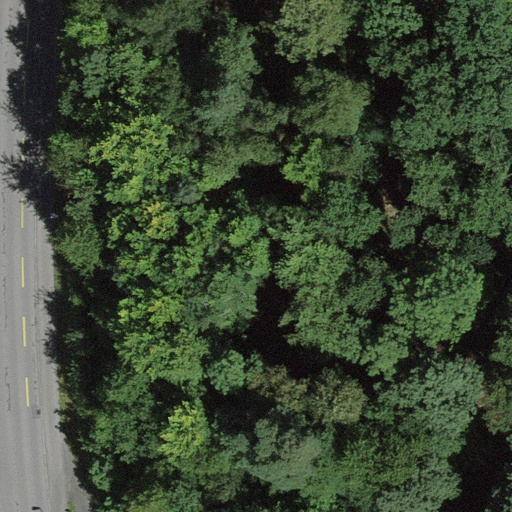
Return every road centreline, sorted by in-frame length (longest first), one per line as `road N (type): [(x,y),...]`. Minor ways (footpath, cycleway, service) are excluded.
road 1 (secondary): [(3,284),(12,0)]
road 2 (secondary): [(21,511),(3,284)]
